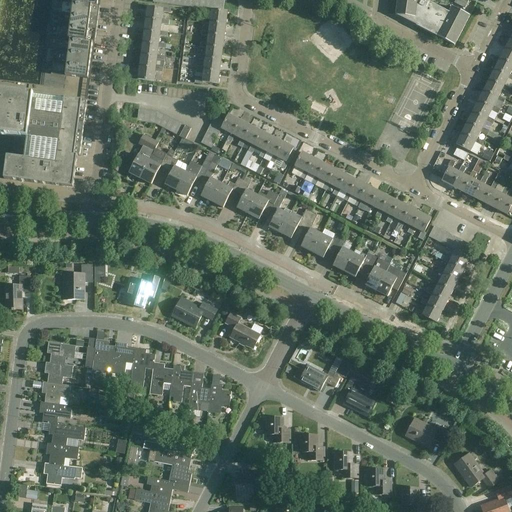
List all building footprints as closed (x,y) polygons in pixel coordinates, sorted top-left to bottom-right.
[(419,21),(416,26),(454,46),(470,16),(452,7),(449,13),(424,0),(398,0),(396,16),(415,19),(419,21)] [(465,9),(469,0),(456,0),(454,3),(465,9)] [(100,7),(97,6),(75,4),(75,3),(73,3),(72,15),(98,19),(100,7)] [(162,22),(162,20),(163,13),(170,14),(171,9),(163,8),(163,10),(147,8),(146,20),(162,22)] [(223,12),(217,11),(211,10),(210,20),(203,19),(202,24),(210,25),(210,23),(226,25),(228,12),(223,12)] [(70,27),(94,31),(97,31),(98,19),(72,15),(70,27)] [(161,25),(169,26),(175,26),(175,22),(169,21),(162,20),(162,22),(146,20),(144,32),(160,34),(161,32),(161,25)] [(225,37),(226,25),(210,23),(210,25),(209,32),(201,31),(201,36),(208,37),(208,34),(225,37)] [(97,31),(94,31),(70,27),(69,39),(70,40),(93,43),(95,43),(97,31)] [(160,34),(144,32),(143,44),(159,46),(159,43),(160,37),(167,38),(168,33),(161,32),(160,34)] [(223,48),(225,37),(208,34),(208,37),(207,44),(200,43),(200,48),(207,49),(207,46),(223,48)] [(70,40),(69,52),(91,55),(93,43),(70,40)] [(159,46),(143,44),(141,56),(157,58),(158,55),(158,49),(170,50),(171,46),(166,45),(166,44),(159,43),(159,46)] [(221,60),(223,48),(207,46),(207,49),(206,56),(199,55),(198,60),(205,61),(205,58),(221,60)] [(511,51),(506,48),(500,59),(511,65),(511,51)] [(69,52),(67,64),(89,67),(91,55),(69,52)] [(156,70),(156,67),(157,60),(164,61),(165,56),(158,55),(157,58),(141,56),(140,68),(156,70)] [(220,72),(221,60),(205,58),(205,61),(204,68),(197,67),(196,72),(204,73),(204,70),(220,72)] [(511,65),(500,59),(495,70),(509,77),(510,75),(511,71),(511,65)] [(88,79),(89,67),(67,64),(65,76),(72,77),(88,79)] [(138,80),(154,82),(155,72),(162,73),(163,68),(156,67),(156,70),(140,68),(138,80)] [(218,85),(220,72),(204,70),(204,73),(203,80),(195,79),(195,84),(202,85),(202,83),(218,85)] [(495,70),(489,80),(504,88),(505,86),(508,80),(511,81),(511,76),(510,75),(509,77),(495,70)] [(498,98),(499,96),(502,90),(509,93),(511,89),(505,86),(504,88),(489,80),(484,91),(498,98)] [(4,180),(67,188),(73,189),(78,156),(80,157),(87,102),(0,91),(0,135),(9,137),(27,139),(26,151),(25,159),(7,157),(4,180)] [(493,109),(494,107),(497,101),(503,104),(506,100),(499,96),(498,98),(484,91),(478,102),(493,109)] [(493,109),(478,102),(473,112),(487,120),(488,118),(492,112),(498,115),(500,110),(494,107),(493,109)] [(158,113),(151,112),(149,124),(155,125),(158,113)] [(487,120),(473,112),(467,123),(482,130),(483,129),(486,122),(492,126),(495,121),(488,118),(487,120)] [(165,116),(158,113),(155,125),(159,127),(165,116)] [(239,121),(228,115),(225,122),(222,128),(221,130),(222,130),(230,134),(223,147),(228,150),(235,136),(232,135),(239,121)] [(159,127),(164,129),(170,119),(165,116),(159,127)] [(222,128),(225,122),(214,117),(212,122),(222,128)] [(175,121),(170,119),(164,129),(169,132),(175,121)] [(180,124),(175,121),(169,132),(174,135),(180,124)] [(232,135),(235,136),(241,140),(243,141),(250,126),(239,121),(232,135)] [(222,128),(212,122),(209,128),(220,133),(222,130),(221,130),(222,128)] [(482,130),(467,123),(462,134),(477,141),(477,139),(481,133),(487,136),(489,132),(483,129),(482,130)] [(185,126),(180,124),(174,135),(179,137),(185,126)] [(185,126),(179,137),(185,140),(191,129),(185,126)] [(243,141),(241,140),(238,144),(238,146),(242,148),(244,144),(245,142),(252,145),(254,146),(261,132),(250,126),(243,141)] [(217,139),(220,133),(209,128),(206,133),(217,139)] [(265,152),(272,137),(261,132),(254,146),(252,145),(248,151),(253,154),(256,147),(262,150),(265,152)] [(217,139),(206,133),(204,138),(214,144),(217,139)] [(477,141),(462,134),(456,144),(456,145),(477,156),(477,155),(484,143),(477,139),(477,141)] [(143,136),(139,144),(154,152),(158,144),(143,136)] [(265,152),(262,150),(259,157),(264,159),(267,153),(273,156),(275,157),(283,143),(272,137),(265,152)] [(212,149),(214,144),(204,138),(201,144),(202,144),(212,149)] [(273,156),(270,162),(267,168),(272,170),(277,158),(284,161),(280,168),(285,170),(288,163),(287,162),(294,148),(283,143),(275,157),(273,156)] [(457,149),(453,156),(464,161),(468,155),(457,149)] [(140,151),(138,155),(129,173),(140,179),(150,161),(152,155),(147,152),(146,154),(140,151)] [(186,173),(186,172),(176,191),(187,197),(197,178),(200,179),(202,181),(215,156),(210,152),(202,166),(202,167),(191,162),(186,173)] [(306,173),(313,158),(302,153),(292,174),(295,167),(304,172),(301,178),(305,181),(308,174),(306,173)] [(152,155),(150,161),(140,179),(151,185),(161,167),(166,169),(172,158),(166,155),(163,161),(152,155)] [(215,156),(202,181),(208,184),(201,197),(212,202),(222,184),(211,178),(214,173),(218,165),(228,171),(232,164),(215,156)] [(176,191),(186,172),(175,167),(178,161),(172,158),(166,169),(172,172),(165,185),(176,191)] [(324,164),(313,158),(306,173),(308,174),(315,177),(307,192),(304,190),(301,196),(309,200),(319,180),(316,178),(324,164)] [(460,173),(458,172),(452,169),(455,163),(451,160),(447,167),(449,168),(442,182),(453,188),(460,173)] [(335,169),(324,164),(316,178),(319,180),(325,183),(322,189),(326,191),(330,185),(327,184),(335,169)] [(471,179),(469,178),(463,175),(466,168),(462,166),(458,172),(460,173),(453,188),(464,193),(471,179)] [(345,175),(335,169),(327,184),(330,185),(336,188),(333,194),(337,197),(340,190),(338,189),(345,175)] [(442,180),(444,175),(433,170),(431,174),(442,180)] [(471,179),(464,193),(475,199),(482,184),(480,183),(475,181),(477,178),(475,177),(477,174),(472,171),(469,178),(471,179)] [(349,195),(356,180),(345,175),(338,189),(340,190),(347,194),(341,204),(346,207),(351,196),(349,195)] [(482,184),(475,199),(485,204),(493,190),(490,189),(484,185),(487,179),(483,177),(480,183),(482,184)] [(493,190),(485,204),(496,210),(503,195),(501,194),(495,191),(501,179),(497,177),(490,189),(493,190)] [(238,193),(244,181),(238,178),(235,185),(232,190),(238,193)] [(367,186),(356,180),(349,195),(351,196),(357,199),(354,206),(358,208),(362,201),(359,200),(367,186)] [(244,181),(238,193),(244,196),(237,209),(248,214),(257,196),(247,190),(250,184),(244,181)] [(302,185),(297,182),(293,191),(298,194),(302,185)] [(227,187),(222,184),(212,202),(223,208),(233,190),(232,190),(235,185),(230,183),(227,187)] [(378,191),(367,186),(359,200),(362,201),(368,205),(365,211),(369,213),(372,207),(370,206),(378,191)] [(496,210),(507,215),(511,205),(511,199),(505,196),(509,190),(504,188),(501,194),(503,195),(496,210)] [(278,196),(271,210),(277,213),(269,228),(280,234),(290,215),(279,210),(283,202),(288,194),(282,190),(279,196),(278,196)] [(257,196),(248,214),(259,220),(266,207),(271,210),(278,196),(270,191),(267,197),(260,193),(258,196),(257,196)] [(388,197),(378,191),(370,206),(372,207),(379,210),(375,217),(380,219),(383,212),(381,211),(388,197)] [(392,217),(399,203),(388,197),(381,211),(383,212),(389,216),(384,227),(388,229),(394,218),(392,217)] [(410,208),(399,203),(392,217),(394,218),(400,221),(397,227),(401,230),(404,223),(402,222),(410,208)] [(412,235),(415,229),(413,228),(420,214),(410,208),(402,222),(404,223),(411,227),(408,233),(412,235)] [(301,221),(290,215),(280,234),(291,240),(298,226),(303,229),(312,213),(306,210),(304,215),(301,221)] [(312,213),(303,229),(309,232),(301,247),(312,253),(322,235),(311,229),(318,216),(312,213)] [(431,219),(420,214),(413,228),(415,229),(421,232),(418,239),(423,241),(426,234),(424,233),(431,219)] [(434,227),(428,237),(434,240),(439,229),(434,227)] [(445,232),(439,229),(434,240),(439,243),(445,232)] [(439,243),(444,246),(450,235),(445,232),(439,243)] [(322,235),(312,253),(323,259),(330,246),(336,249),(341,237),(336,235),(333,240),(322,235)] [(407,245),(412,238),(407,235),(403,242),(407,245)] [(455,237),(450,235),(444,246),(450,248),(455,237)] [(344,272),(354,254),(343,249),(347,240),(341,237),(336,249),(341,251),(333,267),(344,272)] [(455,251),(460,240),(455,237),(450,248),(455,251)] [(466,243),(460,240),(455,251),(460,253),(466,243)] [(466,243),(460,253),(466,256),(471,245),(466,243)] [(354,254),(344,272),(356,278),(362,265),(368,268),(373,257),(368,254),(367,256),(356,250),(354,254)] [(470,258),(466,256),(460,253),(455,251),(451,259),(445,256),(435,251),(433,256),(449,264),(450,261),(464,269),(470,258)] [(373,257),(368,268),(373,271),(365,286),(377,292),(390,266),(390,265),(373,257)] [(459,280),(464,269),(450,261),(449,264),(445,271),(439,267),(437,271),(443,274),(444,272),(459,280)] [(93,284),(93,265),(82,265),(82,275),(64,275),(64,278),(67,278),(67,292),(64,292),(64,301),(85,301),(85,284),(93,284)] [(390,266),(377,292),(388,298),(393,287),(398,290),(397,292),(406,275),(390,266)] [(453,290),(459,280),(444,272),(443,274),(440,281),(433,278),(431,282),(438,285),(439,283),(453,290)] [(148,283),(131,278),(123,302),(117,300),(117,301),(144,309),(148,296),(147,295),(149,290),(155,292),(160,278),(150,275),(148,283)] [(31,293),(31,277),(20,277),(20,286),(5,286),(6,311),(1,311),(1,312),(15,311),(23,311),(23,293),(31,293)] [(448,301),(453,290),(439,283),(438,285),(434,292),(428,288),(426,293),(432,296),(433,294),(448,301)] [(401,293),(409,297),(413,291),(405,286),(401,293)] [(401,306),(406,296),(401,294),(396,303),(401,306)] [(442,312),(448,301),(433,294),(432,296),(429,302),(422,299),(420,303),(426,306),(428,304),(442,312)] [(203,303),(200,309),(181,299),(172,317),(195,329),(202,315),(212,320),(217,310),(203,303)] [(437,323),(442,312),(428,304),(426,306),(423,313),(417,310),(415,314),(422,318),(423,316),(437,323)] [(235,329),(230,338),(254,350),(261,336),(238,324),(241,318),(231,313),(226,324),(235,329)] [(255,324),(253,330),(262,334),(264,328),(255,324)] [(95,349),(94,361),(92,372),(105,374),(106,367),(113,368),(114,368),(116,347),(115,347),(107,346),(107,342),(96,340),(95,349)] [(66,358),(74,359),(78,360),(79,354),(75,354),(76,346),(48,343),(47,354),(51,354),(50,363),(65,365),(66,358)] [(125,370),(133,371),(134,364),(134,365),(136,350),(135,350),(127,349),(127,344),(116,343),(115,347),(116,347),(114,368),(113,368),(112,375),(125,376),(125,370)] [(86,360),(94,361),(95,349),(87,348),(86,360)] [(154,370),(155,363),(156,355),(147,354),(147,350),(135,348),(135,350),(136,350),(134,365),(134,364),(133,371),(131,380),(131,386),(144,388),(144,382),(146,369),(153,370),(154,370)] [(62,385),(63,378),(72,379),(73,366),(65,365),(50,363),(46,363),(45,374),(49,374),(48,383),(48,384),(62,385)] [(165,365),(155,363),(154,370),(153,370),(150,395),(162,397),(164,384),(171,385),(172,385),(174,370),(173,370),(165,369),(165,365)] [(174,366),(173,370),(174,370),(172,385),(171,385),(169,398),(182,399),(184,386),(191,387),(192,387),(192,383),(194,372),(184,371),(185,367),(174,366)] [(304,372),(299,369),(294,378),(300,381),(299,382),(320,393),(325,383),(335,388),(341,377),(335,373),(333,378),(308,366),(304,372)] [(350,393),(344,405),(368,418),(376,401),(354,390),(358,381),(351,378),(344,391),(350,393)] [(60,405),(61,398),(69,399),(71,386),(62,385),(48,384),(48,383),(43,382),(42,394),(46,394),(45,403),(45,404),(60,405)] [(192,387),(191,387),(188,410),(201,412),(202,403),(209,404),(211,390),(202,388),(203,384),(192,383),(192,387)] [(212,385),(211,390),(209,404),(208,413),(221,414),(222,406),(230,407),(232,392),(222,391),(223,387),(212,385)] [(45,404),(45,403),(41,402),(40,413),(44,414),(42,424),(50,424),(57,425),(58,418),(71,419),(72,406),(60,405),(45,404)] [(266,434),(266,436),(276,436),(276,443),(273,443),(273,444),(290,444),(290,430),(283,430),(283,418),(264,418),(264,419),(266,419),(266,421),(265,422),(263,425),(263,429),(265,433),(266,434)] [(414,419),(405,437),(429,448),(435,437),(445,442),(451,432),(436,424),(434,429),(414,419)] [(50,424),(49,435),(53,435),(52,444),(52,445),(67,447),(67,446),(68,439),(84,441),(86,428),(57,425),(50,424)] [(308,461),(308,462),(324,461),(324,448),(318,448),(318,436),(298,436),(298,437),(301,437),(301,453),(310,453),(310,461),(308,461)] [(143,449),(150,451),(157,452),(192,459),(193,451),(178,448),(179,441),(166,439),(165,446),(145,442),(143,449)] [(116,452),(124,454),(127,442),(119,440),(116,452)] [(52,445),(52,444),(48,444),(46,455),(50,455),(49,464),(49,465),(64,466),(65,459),(78,461),(79,448),(67,446),(67,447),(52,445)] [(172,483),(190,486),(192,475),(189,474),(192,459),(157,452),(150,451),(148,461),(176,467),(172,483)] [(342,478),(342,479),(359,479),(359,465),(352,465),(352,453),(332,453),(332,454),(335,454),(335,471),(345,471),(345,478),(342,478)] [(484,475),(474,462),(477,459),(477,458),(474,454),(473,453),(470,456),(469,455),(456,464),(466,477),(464,479),(471,488),(482,480),(489,489),(499,482),(491,470),(484,475)] [(75,481),(76,478),(81,479),(82,468),(64,466),(49,465),(49,464),(45,463),(44,474),(48,475),(47,485),(61,486),(62,479),(75,481)] [(374,495),(374,496),(391,495),(391,482),(384,482),(384,470),(365,470),(367,470),(368,487),(377,487),(377,495),(374,495)] [(260,485),(260,488),(261,488),(261,471),(248,471),(248,478),(236,478),(236,497),(236,495),(253,495),(253,485),(260,485)] [(188,494),(190,486),(172,483),(148,478),(147,485),(160,488),(159,494),(159,495),(171,497),(173,491),(188,494)] [(509,511),(505,501),(511,498),(511,493),(510,487),(496,492),(499,500),(481,507),(482,511),(509,511)] [(425,511),(425,500),(419,501),(419,489),(399,489),(402,489),(402,506),(411,506),(411,511),(425,511)] [(38,492),(27,490),(26,498),(37,500),(38,492)] [(168,511),(171,497),(159,495),(159,494),(137,490),(134,501),(155,505),(153,511),(168,511)]
